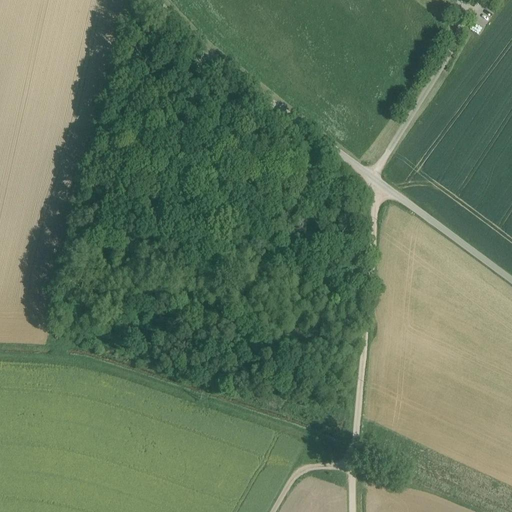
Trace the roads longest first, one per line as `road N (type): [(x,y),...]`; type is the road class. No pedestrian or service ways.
road 1 (unclassified): [(385,188),(375,211),(351,511)]
road 2 (unclassified): [(385,188),(172,23),(155,0)]
road 3 (unclassified): [(511,281),(385,188)]
